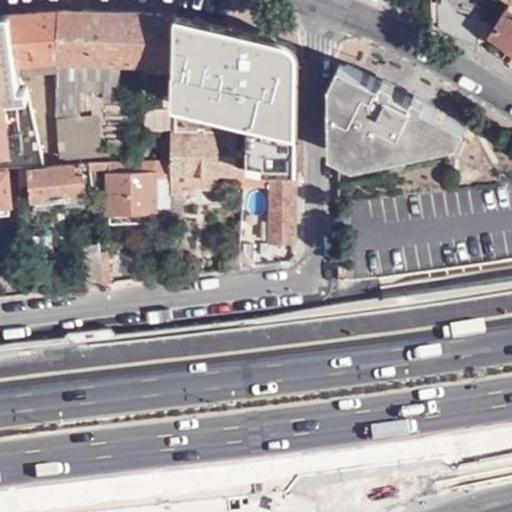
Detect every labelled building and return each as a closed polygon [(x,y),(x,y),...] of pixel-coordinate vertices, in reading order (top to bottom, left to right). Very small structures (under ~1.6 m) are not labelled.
[(479,46),(482,7),(462,0),(441,0),(441,4),(438,3),(440,28),(479,46)] [(490,31),(511,45),(511,4),(509,2),(507,2),(507,1),(490,26),(490,30),(490,31)] [(56,58),(60,9),(12,13),(13,29),(17,59),(56,58)] [(53,112),(79,113),(80,88),(103,89),(103,97),(119,97),(120,61),(173,62),(174,14),(144,10),(60,9),(56,58),(55,66),(53,108),(53,112)] [(176,65),(177,107),(177,126),(198,129),(199,98),(196,98),(197,68),(253,81),(252,94),(239,93),(239,119),(258,120),(258,146),(296,147),(297,51),(291,44),(187,15),(176,14),(176,65)] [(17,59),(13,29),(0,30),(0,88),(20,86),(18,68),(17,59)] [(55,66),(56,58),(17,59),(18,68),(55,66)] [(345,91),(337,98),(338,145),(359,156),(360,154),(377,160),(459,138),(466,123),(347,64),(337,74),(337,84),(345,91)] [(140,127),(171,128),(172,106),(141,105),(140,127)] [(54,115),(58,157),(101,153),(98,112),(79,113),(54,115)] [(177,170),(217,171),(238,171),(237,183),(244,183),(244,176),(244,165),(234,163),(233,162),(234,133),(202,129),(198,129),(177,128),(177,129),(177,152),(177,163),(177,170)] [(25,162),(41,160),(39,151),(6,153),(7,163),(25,162)] [(169,216),(178,216),(178,203),(177,192),(177,181),(177,163),(177,152),(171,153),(169,153),(169,157),(169,169),(169,216)] [(107,212),(155,211),(154,169),(169,169),(169,157),(123,158),(93,161),(94,167),(106,167),(107,212)] [(28,197),(85,192),(82,168),(74,169),(73,164),(59,165),(43,167),(41,162),(41,160),(25,162),(25,169),(27,189),(28,197)] [(17,190),(27,189),(25,169),(25,162),(0,163),(0,205),(17,204),(17,190)] [(244,183),(271,184),(270,180),(270,171),(244,165),(244,176),(244,183)] [(203,182),(216,182),(217,171),(177,170),(177,181),(191,181),(197,182),(203,182)] [(271,184),(270,239),(296,240),(297,171),(270,171),(270,180),(271,184)] [(190,189),(202,189),(203,182),(197,182),(191,181),(190,189)] [(217,268),(240,266),(240,241),(223,241),(222,257),(218,257),(217,268)] [(244,265),(252,264),(253,242),(244,241),(244,245),(244,265)] [(84,251),(86,273),(84,273),(85,285),(102,282),(99,249),(84,251)]
